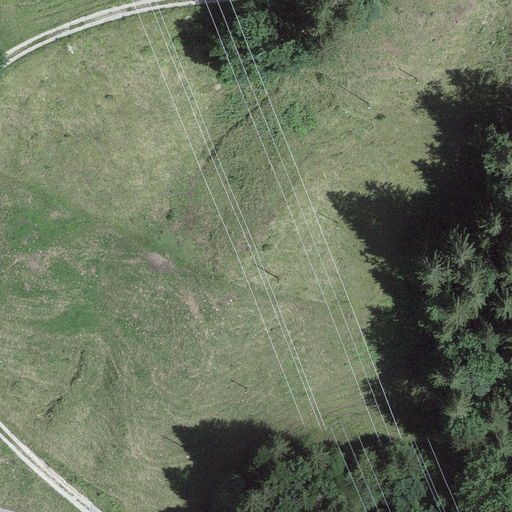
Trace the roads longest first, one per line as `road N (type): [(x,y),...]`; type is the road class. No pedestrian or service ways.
road 1 (track): [(0,63),(45,37),(133,8),(208,0)]
road 2 (track): [(92,511),(0,430)]
